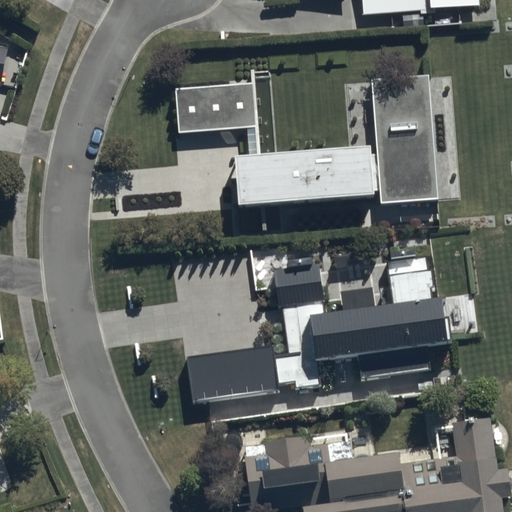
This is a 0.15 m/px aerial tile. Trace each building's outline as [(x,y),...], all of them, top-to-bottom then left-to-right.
[(362,0),(362,16),(479,9),(478,0),(362,0)] [(374,198),(371,148),(260,155),(258,139),(258,125),(254,80),(174,87),(177,131),(246,126),(248,153),(235,154),(238,207),(374,198)] [(372,83),(380,206),(438,203),(429,81),(372,83)] [(274,348),(263,349),(187,360),(193,405),(282,393),(281,385),(295,383),(296,389),(321,385),(319,363),(358,358),(361,381),(434,372),(431,351),(452,348),(446,302),(431,305),(430,294),(435,294),(432,273),(428,274),(426,258),(417,259),(417,256),(385,260),(391,308),(325,317),(318,262),(288,266),(288,270),(273,272),(279,312),(283,311),(290,357),(275,359),(274,348)] [(493,421),(451,425),(455,458),(399,465),(398,457),(354,462),(352,441),(308,446),(308,441),(244,448),(250,511),(283,511),(306,509),(305,511),(503,511),(503,505),(511,504),(507,474),(499,475),(493,421)]
